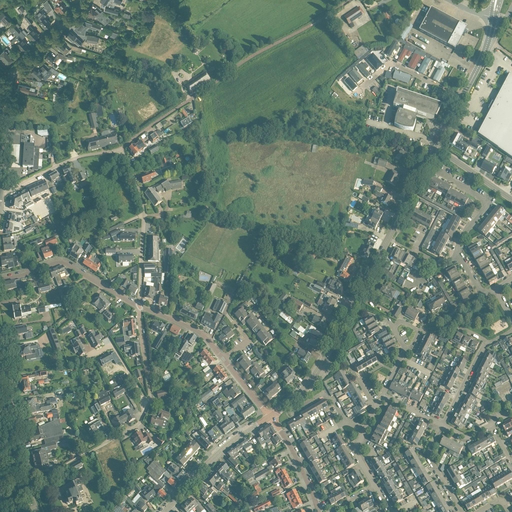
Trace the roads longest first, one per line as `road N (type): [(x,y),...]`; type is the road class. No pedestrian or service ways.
road 1 (tertiary): [(270,414),(331,350),(433,146)]
road 2 (unclassified): [(119,150),(235,64),(348,0)]
road 3 (residential): [(26,488),(149,413),(142,305)]
road 4 (residential): [(142,305),(143,205),(119,150)]
road 5 (residential): [(142,305),(64,263),(0,279)]
road 6 (tertiary): [(166,511),(270,414)]
road 7 (residential): [(26,488),(0,349)]
road 8 (unclassified): [(1,191),(69,160),(119,150)]
